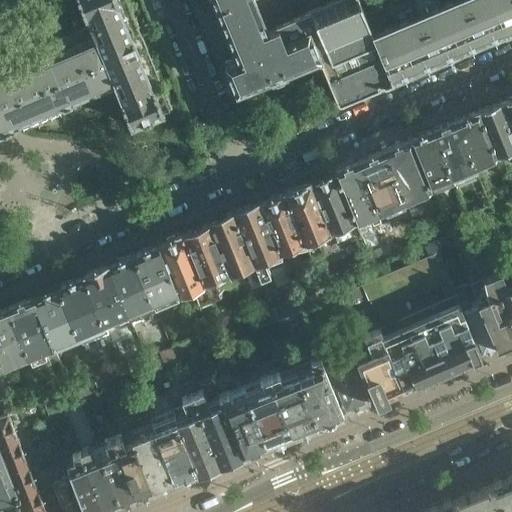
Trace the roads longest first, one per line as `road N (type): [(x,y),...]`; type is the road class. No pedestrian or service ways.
road 1 (secondary): [(511,386),(208,511)]
road 2 (residential): [(242,174),(511,59)]
road 3 (residential): [(0,274),(242,174)]
road 4 (secondary): [(323,511),(511,431)]
road 5 (residential): [(242,174),(170,0)]
